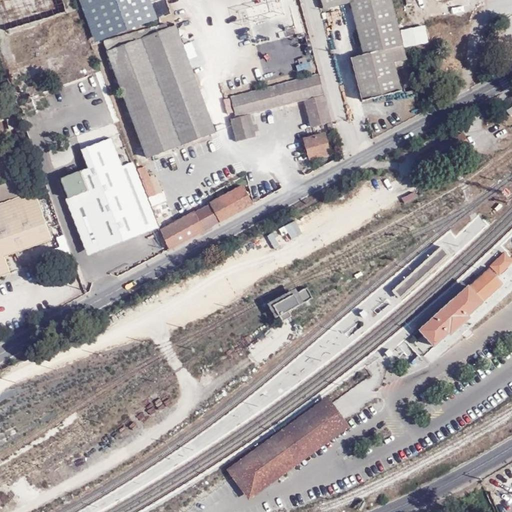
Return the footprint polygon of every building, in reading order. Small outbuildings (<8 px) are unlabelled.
[(0,0),(0,12),(6,31),(67,13),(62,0),(0,0)] [(153,0),(80,0),(97,40),(159,15),(153,0)] [(403,30),(395,0),(322,0),(325,10),(352,4),(364,57),(352,59),(363,103),(402,93),(396,65),(410,62),(409,57),(403,30)] [(327,13),(334,49),(343,47),(336,11),(327,13)] [(178,27),(174,15),(104,40),(148,157),(216,132),(205,101),(178,27)] [(68,17),(9,33),(18,65),(76,48),(68,17)] [(425,25),(403,30),(409,57),(431,53),(425,25)] [(322,74),(236,95),(240,116),(249,114),(305,99),(326,94),(322,74)] [(311,129),(334,124),(327,97),(304,102),(311,129)] [(249,116),(232,120),(238,144),(255,140),(249,116)] [(149,198),(139,170),(135,161),(122,165),(107,129),(83,137),(87,149),(83,151),(90,169),(63,180),(70,199),(79,196),(100,252),(160,228),(149,198)] [(461,132),(413,155),(420,169),(468,144),(461,132)] [(330,153),(326,135),(305,141),(309,158),(330,153)] [(125,143),(117,145),(122,162),(131,159),(125,143)] [(145,168),(139,170),(149,198),(155,195),(145,168)] [(168,248),(253,204),(244,188),(161,231),(168,248)] [(59,262),(70,258),(48,196),(34,201),(31,194),(0,206),(0,277),(9,274),(3,258),(51,240),(59,262)] [(88,257),(100,252),(79,196),(70,199),(66,200),(88,257)] [(442,247),(421,265),(429,273),(449,256),(442,247)] [(511,262),(503,251),(487,266),(496,275),(511,262)] [(421,265),(412,273),(419,282),(429,273),(421,265)] [(423,325),(417,330),(432,347),(447,334),(449,336),(461,327),(470,319),(467,316),(482,303),(481,302),(501,285),(487,269),(467,287),(466,286),(423,325)] [(412,273),(391,291),(399,299),(419,282),(412,273)] [(304,288),(271,306),(280,322),(289,317),(285,311),(309,298),(304,288)] [(98,320),(77,330),(83,343),(104,333),(98,320)] [(435,379),(419,388),(423,395),(439,385),(435,379)] [(258,397),(266,405),(276,396),(271,391),(274,388),(271,384),(258,397)] [(348,428),(325,397),(225,468),(232,478),(247,500),(348,428)]
